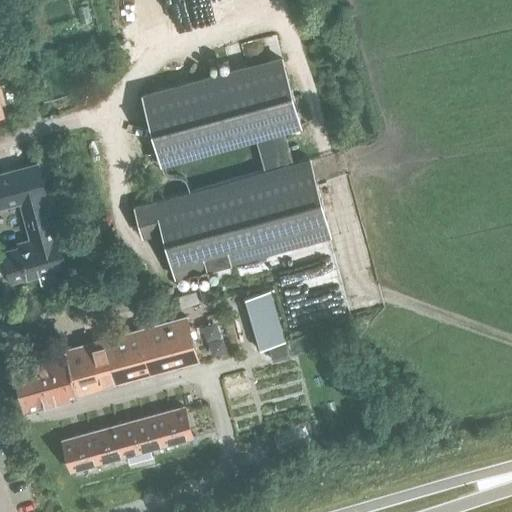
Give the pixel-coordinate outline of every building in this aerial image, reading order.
[(134,204),(143,234),(162,229),(175,276),(330,232),(308,155),(293,160),(284,129),(302,124),(283,52),(142,91),(161,162),(256,137),(264,168),(134,204)] [(6,272),(9,273),(10,278),(52,267),(53,272),(66,268),(60,242),(57,234),(56,234),(44,193),(46,192),(38,162),(0,172),(0,206),(20,202),(29,237),(18,240),(19,245),(3,249),(4,254),(2,257),(1,262),(2,265),(3,268),(6,272)] [(255,291),(273,285),(269,273),(251,278),(255,291)] [(139,290),(136,275),(68,290),(71,305),(139,290)] [(257,346),(282,340),(268,289),(244,296),(257,346)] [(78,392),(198,359),(185,314),(14,361),(27,406),(78,392)] [(273,359),(273,360),(290,356),(286,342),(269,346),(270,347),(262,349),(265,361),(273,359)] [(184,404),(90,430),(63,438),(71,468),(192,435),(184,404)]
